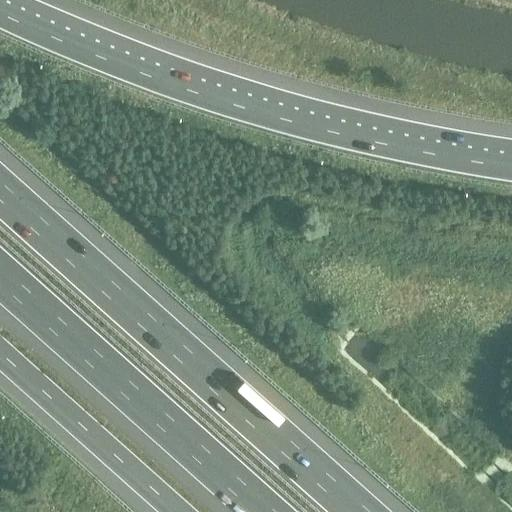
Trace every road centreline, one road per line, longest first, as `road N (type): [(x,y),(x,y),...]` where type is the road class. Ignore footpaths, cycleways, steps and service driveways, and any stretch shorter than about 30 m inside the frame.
road 1 (motorway): [(511,167),(306,126),(211,98),(0,14)]
road 2 (motorway): [(355,511),(0,193)]
road 3 (motorway): [(0,275),(264,511)]
road 4 (motorway): [(0,358),(173,511)]
